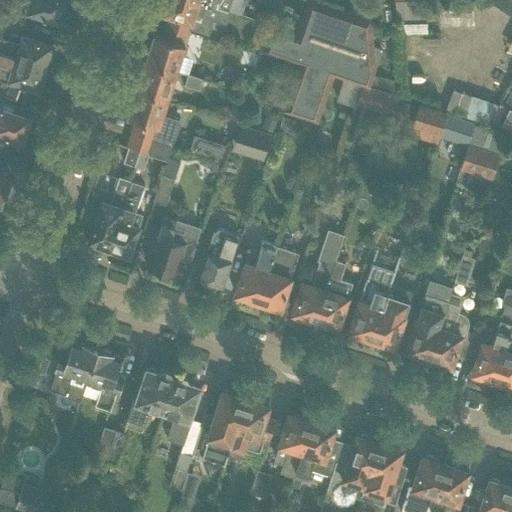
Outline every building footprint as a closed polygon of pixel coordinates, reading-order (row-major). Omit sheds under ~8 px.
[(29,0),(26,10),(58,20),(63,0),(29,0)] [(168,14),(165,25),(188,32),(188,30),(208,36),(213,19),(224,23),(228,10),(218,7),(197,0),(166,0),(162,12),(168,14)] [(197,0),(218,7),(228,10),(230,0),(197,0)] [(272,21),(265,40),(262,48),(299,60),(282,111),(316,122),(329,85),(332,73),(345,77),(361,83),(369,85),(369,84),(373,72),(381,47),(373,44),(370,17),(362,14),(343,8),(328,3),(319,0),(307,0),(300,19),(297,30),(272,21)] [(345,0),(343,8),(362,14),(366,0),(345,0)] [(511,0),(496,0),(496,1),(511,9),(511,0)] [(426,22),(399,22),(400,32),(426,32),(426,22)] [(153,33),(145,60),(176,69),(188,32),(165,25),(161,36),(153,33)] [(0,37),(0,50),(45,65),(52,42),(22,33),(19,44),(0,37)] [(250,49),(258,52),(260,46),(252,43),(250,49)] [(0,50),(0,75),(38,87),(45,65),(0,50)] [(136,87),(167,97),(176,69),(145,60),(136,87)] [(407,82),(373,72),(369,84),(406,94),(409,84),(406,83),(407,82)] [(198,87),(202,77),(188,73),(185,83),(198,87)] [(361,83),(345,77),(337,99),(354,104),(361,83)] [(369,85),(361,83),(354,104),(383,113),(390,92),(369,85)] [(8,84),(4,96),(15,100),(19,87),(8,84)] [(135,119),(131,130),(154,137),(153,140),(172,146),(180,119),(162,113),(167,97),(136,87),(127,116),(135,119)] [(475,121),(487,125),(498,102),(453,88),(445,111),(447,111),(475,121)] [(414,116),(419,101),(396,94),(391,108),(414,116)] [(14,105),(1,101),(2,99),(0,98),(0,131),(21,138),(29,115),(12,110),(14,105)] [(419,102),(412,123),(439,132),(446,112),(419,102)] [(511,108),(508,106),(499,124),(511,130),(511,108)] [(475,121),(447,111),(439,134),(467,143),(475,121)] [(264,114),(260,127),(272,130),(276,118),(264,114)] [(278,127),(289,131),(293,117),(282,114),(278,127)] [(487,125),(475,121),(467,143),(483,149),(492,127),(487,125)] [(240,125),(236,137),(248,140),(244,152),(262,158),(269,134),(240,125)] [(154,137),(131,130),(127,144),(128,145),(141,149),(144,150),(146,150),(150,152),(151,147),(153,140),(154,137)] [(483,149),(467,143),(459,166),(491,177),(498,154),(483,149)] [(215,144),(210,159),(222,163),(227,148),(215,144)] [(141,149),(128,145),(122,163),(135,167),(141,149)] [(141,149),(135,167),(144,170),(150,152),(146,150),(144,150),(141,149)] [(167,156),(161,173),(174,177),(179,160),(167,156)] [(0,207),(0,208),(4,195),(5,195),(11,176),(0,172),(0,207)] [(161,173),(152,197),(166,202),(174,177),(161,173)] [(101,199),(88,240),(90,241),(89,243),(99,247),(100,244),(108,247),(131,180),(119,176),(110,202),(101,199)] [(131,180),(108,247),(113,249),(112,252),(123,255),(124,252),(129,254),(143,213),(134,210),(142,184),(131,180)] [(291,204),(298,206),(303,191),(296,189),(291,204)] [(163,214),(153,244),(147,263),(174,272),(180,256),(191,259),(197,239),(172,231),(176,219),(163,214)] [(213,230),(197,277),(201,278),(201,281),(208,283),(210,281),(219,284),(221,285),(238,234),(218,227),(215,230),(213,230)] [(302,279),(297,292),(291,311),(314,318),(333,261),(343,233),(327,227),(317,259),(319,260),(311,282),(302,279)] [(245,261),(240,273),(234,292),(257,300),(276,244),(263,239),(259,250),(248,246),(243,260),(245,261)] [(423,240),(416,261),(422,263),(429,242),(423,240)] [(276,244),(257,300),(280,307),(286,288),(290,275),(298,251),(290,248),(276,244)] [(371,337),(390,281),(398,254),(397,254),(392,269),(372,262),(373,260),(371,260),(366,276),(362,285),(363,285),(348,330),(371,337)] [(463,254),(454,279),(465,283),(474,258),(463,254)] [(347,266),(333,261),(314,318),(337,326),(351,283),(342,280),(347,266)] [(394,345),(412,289),(390,281),(371,337),(394,345)] [(447,300),(428,356),(451,364),(454,352),(465,356),(473,330),(466,328),(468,322),(468,318),(466,314),(462,311),(458,310),(464,295),(450,290),(447,299),(447,300)] [(424,292),(411,330),(405,349),(428,356),(447,300),(447,299),(424,292)] [(511,307),(505,305),(501,318),(504,319),(511,321),(511,307)] [(473,330),(465,356),(475,359),(472,371),(494,378),(511,322),(511,321),(504,319),(501,318),(497,329),(490,327),(485,334),(473,330)] [(511,322),(494,378),(511,384),(511,322)] [(56,369),(50,388),(65,393),(70,394),(69,396),(75,398),(76,396),(80,398),(82,392),(97,348),(72,340),(66,358),(60,357),(56,369)] [(121,357),(97,348),(82,392),(97,397),(95,403),(110,408),(117,389),(121,377),(115,375),(121,357)] [(146,366),(140,385),(135,398),(133,397),(124,423),(141,429),(149,404),(162,408),(173,375),(146,366)] [(173,375),(162,408),(175,413),(166,437),(184,443),(169,487),(180,490),(191,452),(198,429),(201,420),(189,416),(199,384),(173,375)] [(202,417),(198,429),(191,452),(224,463),(227,453),(245,397),(222,390),(216,409),(212,420),(202,417)] [(245,397),(227,453),(240,457),(243,446),(264,453),(268,439),(269,437),(275,418),(264,415),(268,404),(245,397)] [(288,411),(272,459),(281,463),(279,470),(293,475),(311,419),(288,411)] [(311,419),(293,475),(301,477),(307,479),(311,468),(326,473),(330,459),(324,457),(334,426),(311,419)] [(102,424),(93,452),(106,456),(109,444),(114,428),(102,424)] [(106,456),(104,460),(116,464),(126,432),(114,428),(109,444),(106,456)] [(341,441),(334,461),(326,487),(331,489),(331,495),(334,500),(339,504),(345,504),(350,501),(353,496),(359,498),(360,497),(378,441),(368,437),(366,435),(361,433),(358,434),(355,433),(351,445),(341,441)] [(378,441),(360,497),(382,504),(384,500),(393,504),(406,465),(396,462),(401,448),(397,447),(398,445),(389,442),(388,444),(378,441)] [(428,511),(444,462),(435,459),(433,456),(428,454),(425,456),(422,455),(412,485),(408,484),(404,494),(403,499),(400,509),(407,511),(428,511)] [(444,462),(428,511),(443,511),(448,498),(457,501),(467,470),(444,462)] [(257,468),(250,490),(251,490),(264,494),(270,473),(257,468)] [(488,476),(476,511),(499,511),(509,483),(488,476)] [(220,480),(217,491),(219,491),(229,495),(230,492),(226,482),(220,480)] [(511,511),(511,484),(509,483),(499,511),(511,511)] [(16,506),(34,511),(43,511),(49,495),(22,487),(16,506)]
